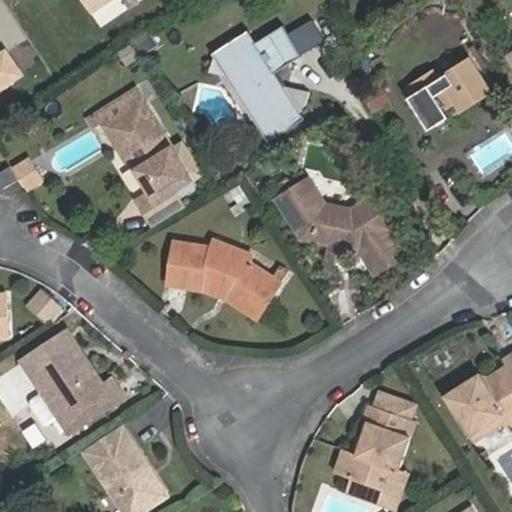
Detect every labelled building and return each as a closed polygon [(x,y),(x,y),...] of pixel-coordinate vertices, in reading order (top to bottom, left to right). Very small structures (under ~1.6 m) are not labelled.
[(85,0),(102,23),(136,0),(85,0)] [(282,26),(255,43),(274,72),(300,56),(282,26)] [(214,56),(209,70),(224,72),(235,75),(273,132),(265,137),(268,141),(303,118),(299,110),(304,101),(306,90),(271,81),(274,72),(255,43),(247,30),(235,37),(233,33),(225,39),(221,47),(211,53),(214,56)] [(0,92),(29,72),(10,44),(0,50),(0,92)] [(430,129),(450,116),(445,108),(458,99),(485,82),(471,59),(439,79),(434,71),(417,82),(422,89),(410,97),(430,129)] [(235,75),(224,72),(265,137),(273,132),(235,75)] [(384,95),(372,77),(362,83),(358,85),(358,92),(368,106),(384,95)] [(417,82),(405,89),(410,97),(422,89),(417,82)] [(458,99),(464,108),(490,91),(485,82),(458,99)] [(134,88),(94,114),(101,126),(142,100),(134,88)] [(142,100),(101,126),(120,157),(130,151),(134,158),(131,160),(148,187),(164,177),(173,193),(202,175),(183,146),(174,151),(142,100)] [(25,184),(42,173),(34,159),(16,169),(25,184)] [(19,183),(10,170),(0,176),(0,189),(3,194),(19,183)] [(44,178),(42,173),(25,184),(27,189),(44,178)] [(164,177),(148,187),(152,194),(160,189),(176,214),(184,209),(173,193),(164,177)] [(331,254),(346,257),(348,249),(361,251),(377,275),(407,254),(379,210),(366,219),(360,208),(355,211),(326,205),(311,180),(278,200),(304,240),(333,244),(331,254)] [(139,202),(155,227),(176,214),(160,189),(152,194),(139,202)] [(208,279),(235,291),(233,295),(262,315),(282,284),(249,261),(253,254),(216,241),(214,247),(175,243),(169,280),(207,283),(208,279)] [(42,291),(28,308),(50,325),(64,308),(42,291)] [(0,337),(10,337),(7,295),(0,295),(0,337)] [(99,389),(80,360),(77,362),(73,355),(77,353),(63,335),(24,361),(42,388),(58,412),(66,425),(72,433),(125,396),(113,381),(99,389)] [(511,366),(485,383),(481,376),(449,396),(476,438),(506,420),(511,429),(511,428),(511,356),(508,359),(511,366)] [(58,412),(42,388),(31,395),(30,402),(41,418),(48,420),(52,417),(58,412)] [(393,492),(418,422),(414,420),(419,405),(405,400),(399,415),(368,404),(364,419),(369,421),(358,453),(343,448),(335,472),(393,492)] [(66,425),(58,412),(52,417),(60,429),(66,425)] [(86,453),(125,511),(143,511),(163,499),(147,473),(152,470),(125,428),(86,453)]
